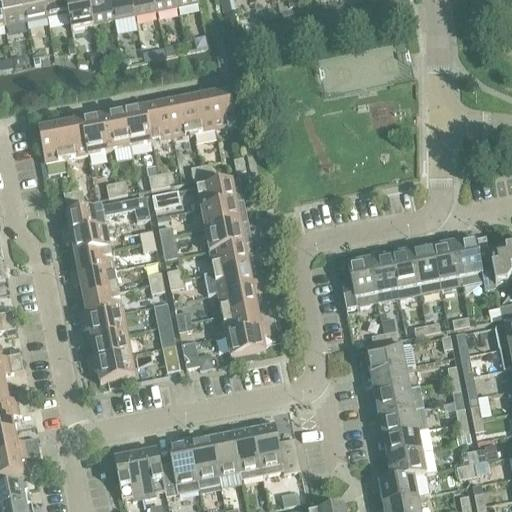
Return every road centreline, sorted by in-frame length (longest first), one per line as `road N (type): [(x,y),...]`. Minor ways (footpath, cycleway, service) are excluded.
road 1 (residential): [(312,391),(319,371),(295,244),(416,223),(438,209)]
road 2 (residential): [(75,439),(39,257),(14,230),(0,159)]
road 3 (residential): [(75,439),(312,391)]
road 4 (residential): [(438,128),(433,0)]
